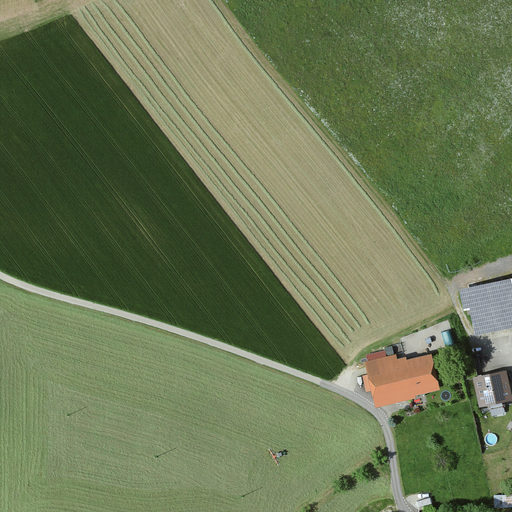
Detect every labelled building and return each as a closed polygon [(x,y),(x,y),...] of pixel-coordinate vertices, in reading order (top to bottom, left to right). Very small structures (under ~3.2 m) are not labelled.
[(472,311),(477,337),(511,329),(511,280),(460,292),(465,313),(472,311)] [(431,328),(440,343),(454,335),(445,319),(431,328)] [(366,364),(378,409),(443,393),(434,356),(409,363),(408,359),(399,361),(398,356),(366,364)] [(477,376),(474,360),(464,362),(466,378),(477,376)] [(511,391),(508,373),(474,380),(480,409),(511,402),(511,391)] [(511,496),(495,497),(495,508),(511,507),(511,496)]
